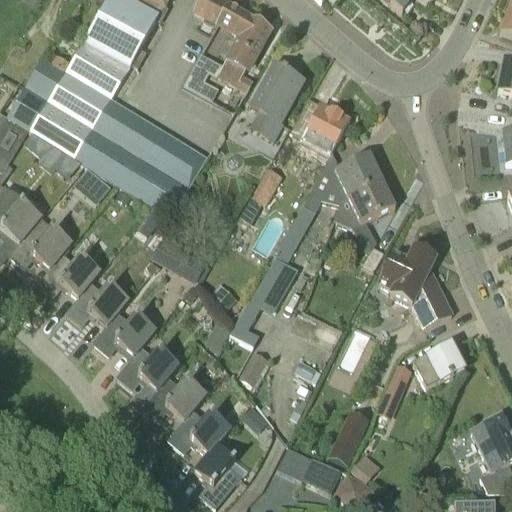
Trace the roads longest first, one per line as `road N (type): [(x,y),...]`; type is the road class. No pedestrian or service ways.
road 1 (residential): [(511,353),(411,84)]
road 2 (residential): [(0,308),(48,351),(124,443),(162,511)]
road 3 (tertiary): [(411,84),(381,78),(285,0)]
